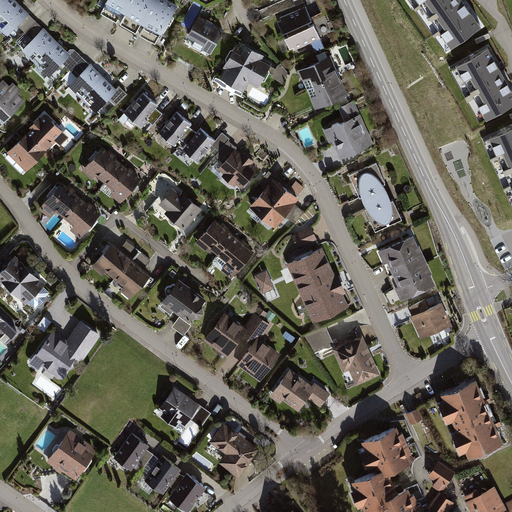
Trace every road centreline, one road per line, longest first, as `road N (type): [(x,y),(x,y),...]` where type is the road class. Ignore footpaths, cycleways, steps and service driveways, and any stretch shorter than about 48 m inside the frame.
road 1 (residential): [(409,380),(320,190),(292,152),(92,34),(49,0)]
road 2 (residential): [(301,452),(81,289),(0,186)]
road 3 (secondary): [(344,0),(473,293)]
road 4 (residential): [(409,380),(301,452)]
